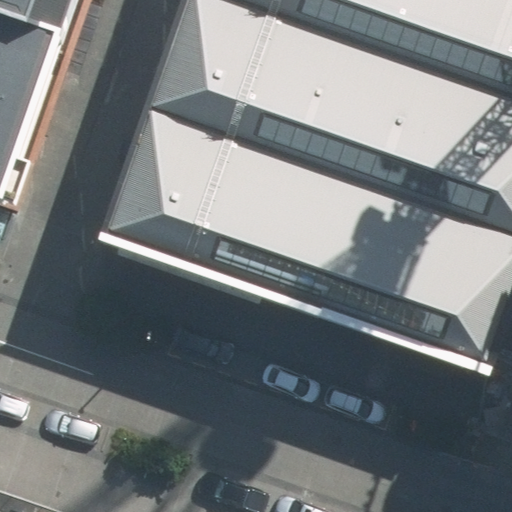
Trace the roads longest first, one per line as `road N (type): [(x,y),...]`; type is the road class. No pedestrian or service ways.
road 1 (residential): [(30,354),(481,511)]
road 2 (residential): [(146,0),(30,354)]
